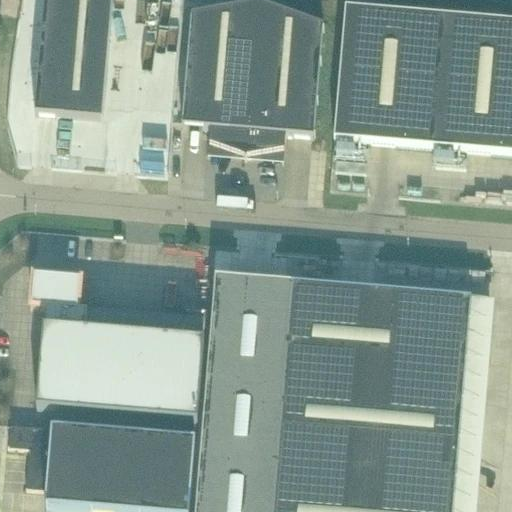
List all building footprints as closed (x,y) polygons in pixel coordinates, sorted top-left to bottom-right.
[(103,126),(113,0),(45,0),(35,120),(103,126)] [(247,165),(261,8),(260,8),(260,10),(192,25),(183,132),(211,135),(210,150),(246,163),(246,165),(247,165)] [(261,10),(261,8),(247,165),(247,163),(285,156),(287,141),(315,144),(324,32),(261,10)] [(511,161),(511,28),(346,15),(335,146),(511,161)] [(69,142),(90,143),(90,135),(69,134),(69,142)] [(35,281),(33,312),(48,313),(46,333),(44,333),(42,354),(38,406),(37,414),(57,416),(132,423),(198,428),(205,348),(205,347),(204,347),(86,337),(88,316),(88,315),(78,314),(80,285),(35,281)] [(216,283),(197,511),(454,511),(472,305),(472,304),(460,303),(460,299),(464,299),(464,292),(451,290),(450,298),(453,298),(453,303),(291,289),(216,283)] [(190,511),(196,448),(12,432),(10,454),(30,456),(27,496),(47,497),(46,511),(190,511)]
